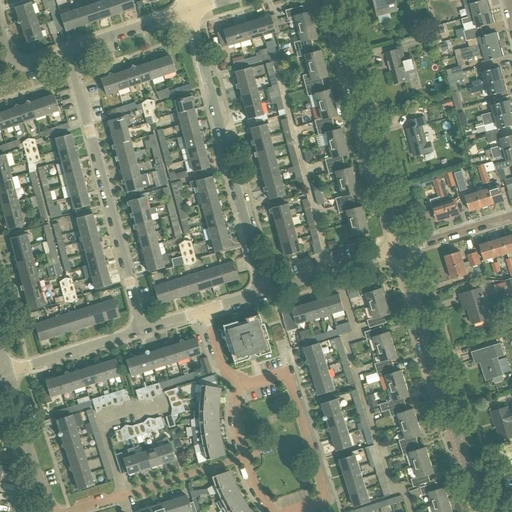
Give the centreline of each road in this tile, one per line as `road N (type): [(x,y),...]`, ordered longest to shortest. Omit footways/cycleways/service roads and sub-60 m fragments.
road 1 (residential): [(262,293),(186,8)]
road 2 (residential): [(142,330),(68,48)]
road 3 (secondary): [(479,511),(398,250)]
road 4 (secondary): [(398,250),(331,0)]
road 5 (residential): [(297,511),(325,497),(289,381),(280,374),(241,385)]
road 6 (residential): [(77,511),(242,456)]
road 7 (residential): [(262,293),(398,250)]
road 8 (residential): [(7,373),(142,330)]
road 9 (residential): [(68,48),(186,8)]
